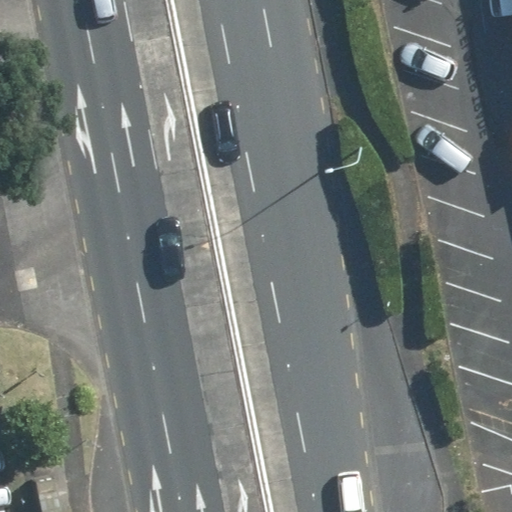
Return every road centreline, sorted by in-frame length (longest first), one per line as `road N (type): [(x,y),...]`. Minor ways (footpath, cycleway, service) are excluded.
road 1 (primary): [(196,511),(98,0)]
road 2 (primary): [(239,0),(271,162),(315,511)]
